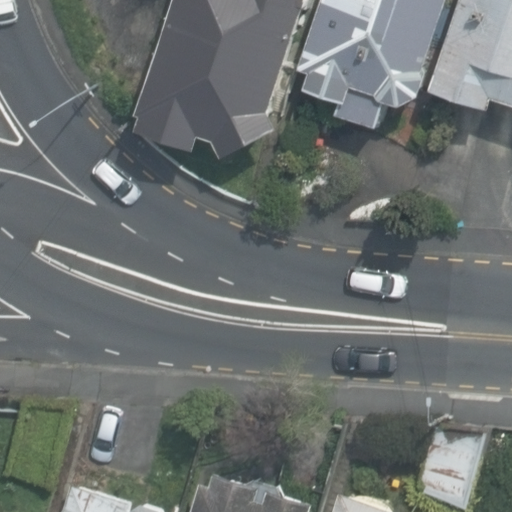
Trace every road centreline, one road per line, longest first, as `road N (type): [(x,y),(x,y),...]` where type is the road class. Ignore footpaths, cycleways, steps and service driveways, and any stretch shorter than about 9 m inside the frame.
road 1 (trunk): [(0,175),(113,239),(214,268),(436,306),(499,335)]
road 2 (trunk): [(256,339),(102,300),(13,271),(0,257)]
road 3 (trunk): [(256,339),(0,321)]
road 4 (trunk): [(499,335),(384,347),(256,339)]
